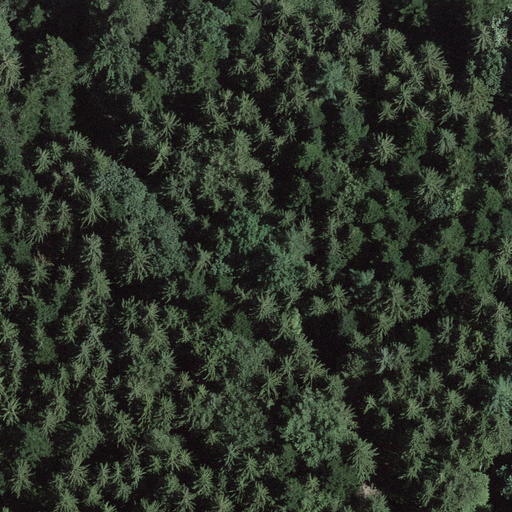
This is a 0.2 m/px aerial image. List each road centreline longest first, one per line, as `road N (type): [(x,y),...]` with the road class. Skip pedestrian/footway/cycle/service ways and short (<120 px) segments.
road 1 (track): [(0,171),(102,161),(116,190),(165,243),(308,365),(399,511)]
road 2 (track): [(102,161),(112,115),(137,64),(162,38),(199,19),(236,12),(277,17),(417,63)]
road 3 (track): [(511,121),(417,63),(363,0)]
